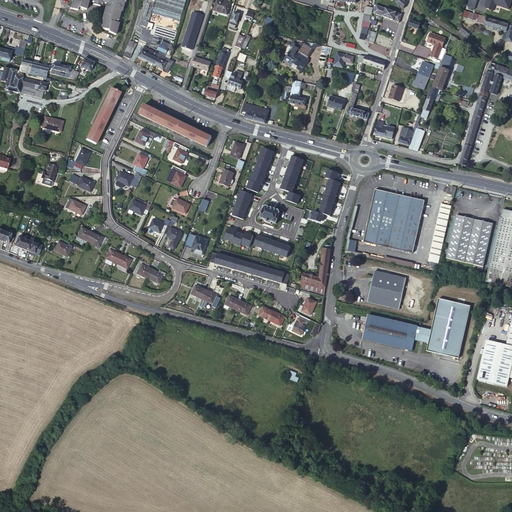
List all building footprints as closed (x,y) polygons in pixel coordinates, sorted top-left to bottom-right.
[(70,9),(77,11),(85,13),(88,3),(91,4),(91,6),(93,6),(94,7),(95,6),(99,7),(99,8),(100,8),(102,9),(103,7),(106,8),(105,12),(110,13),(110,15),(115,16),(116,15),(121,16),(122,16),(125,7),(126,1),(126,0),(71,0),(71,2),(71,3),(70,9)] [(150,34),(174,41),(183,11),(155,2),(148,0),(146,0),(140,26),(148,28),(147,29),(151,30),(150,34)] [(155,0),(155,2),(183,11),(185,0),(155,0)] [(225,0),(216,0),(213,10),(227,15),(231,2),(225,0)] [(404,9),(406,3),(401,0),(395,0),(395,1),(398,4),(397,5),(399,7),(400,6),(404,9)] [(487,0),(485,5),(487,8),(493,11),(496,4),(509,9),(511,0),(487,0)] [(374,13),(399,23),(402,14),(376,5),(374,13)] [(478,15),(463,10),(461,16),(476,21),(478,15)] [(110,13),(105,12),(103,20),(102,24),(111,27),(110,31),(110,32),(117,36),(119,28),(115,27),(116,25),(118,25),(121,16),(116,15),(115,16),(110,15),(110,13)] [(240,14),(234,12),(229,27),(235,28),(240,14)] [(478,15),(476,21),(476,22),(484,24),(486,17),(478,15)] [(500,36),(504,38),(505,33),(508,25),(487,19),(487,17),(486,17),(484,24),(484,25),(502,30),(500,36)] [(415,22),(411,21),(409,26),(419,30),(420,25),(421,25),(422,22),(416,20),(415,22)] [(469,33),(463,28),(461,30),(460,29),(458,31),(465,38),(469,33)] [(427,40),(428,42),(435,45),(431,56),(437,58),(438,57),(445,38),(430,33),(427,40)] [(241,48),(246,37),(239,35),(235,46),(241,48)] [(248,35),(241,48),(245,50),(251,37),(248,35)] [(14,49),(13,53),(22,56),(26,41),(21,40),(20,44),(19,44),(18,50),(14,49)] [(317,44),(303,41),(302,43),(313,50),(315,47),(317,44)] [(313,50),(302,43),(299,48),(294,46),(293,47),(289,54),(287,53),(286,54),(287,55),(284,61),(290,65),(291,62),(298,67),(297,69),(301,72),(303,70),(309,60),(308,59),(313,50)] [(128,45),(125,51),(131,54),(134,48),(129,46),(128,45)] [(159,45),(157,50),(160,51),(166,53),(168,48),(159,45)] [(145,46),(142,46),(140,50),(142,51),(139,57),(147,61),(152,51),(147,48),(147,47),(145,46)] [(217,66),(223,68),(229,50),(223,48),(217,66)] [(1,60),(9,63),(10,56),(12,53),(3,50),(1,60)] [(147,61),(155,65),(159,59),(156,58),(158,54),(152,51),(147,61)] [(245,55),(240,53),(237,60),(244,62),(247,56),(245,55)] [(353,57),(336,53),(334,65),(343,67),(344,61),(352,63),(353,57)] [(162,60),(164,57),(158,54),(156,58),(159,59),(155,65),(164,70),(167,63),(162,60)] [(33,63),(32,63),(29,75),(37,76),(40,65),(39,65),(41,58),(35,56),(33,63)] [(385,65),(385,63),(365,57),(363,63),(384,70),(385,65)] [(443,58),(440,64),(440,67),(441,67),(433,87),(437,89),(440,90),(442,91),(449,70),(448,70),(451,62),(443,58)] [(89,61),(84,59),(80,67),(89,72),(94,63),(89,61)] [(211,64),(195,59),(193,67),(209,72),(211,64)] [(32,63),(22,60),(20,68),(19,71),(16,70),(15,76),(20,77),(21,73),(24,73),(29,75),(32,63)] [(423,62),(419,73),(429,77),(433,65),(423,62)] [(511,69),(492,62),(490,66),(499,69),(499,67),(507,70),(504,79),(511,81),(511,69)] [(52,64),(51,65),(50,70),(51,70),(50,74),(59,76),(61,66),(52,64)] [(48,67),(40,65),(37,76),(46,78),(46,76),(47,73),(48,67)] [(219,78),(223,68),(217,66),(215,65),(214,67),(216,68),(213,76),(219,78)] [(70,68),(61,66),(59,76),(68,78),(70,68)] [(499,69),(490,66),(489,69),(488,70),(487,72),(486,74),(481,91),(487,93),(488,90),(491,91),(490,93),(496,94),(502,78),(504,79),(507,70),(499,67),(499,69)] [(9,69),(3,67),(0,81),(6,83),(9,69)] [(16,70),(9,69),(6,83),(4,90),(8,91),(12,92),(42,99),(43,93),(21,87),(21,86),(23,78),(20,77),(15,76),(16,70)] [(336,72),(327,70),(325,79),(326,79),(323,86),(331,89),(336,72)] [(73,71),(70,78),(75,80),(78,73),(73,71)] [(236,75),(232,74),(229,85),(241,89),(243,82),(240,81),(243,73),(238,71),(236,75)] [(429,77),(419,73),(414,86),(424,90),(429,77)] [(293,81),(292,86),(289,103),(304,106),(305,100),(300,98),(298,98),(298,96),(300,87),(301,83),(294,81),(293,81)] [(38,90),(44,92),(46,84),(39,82),(38,90)] [(360,85),(353,83),(351,91),(353,92),(353,93),(357,94),(360,85)] [(403,88),(393,85),(389,98),(399,101),(403,88)] [(208,86),(205,95),(215,98),(218,89),(211,87),(208,86)] [(433,87),(432,87),(429,95),(427,99),(433,101),(433,100),(436,93),(437,89),(433,87)] [(120,94),(110,89),(86,140),(96,145),(120,94)] [(481,91),(477,104),(474,114),(460,164),(464,165),(466,166),(486,98),(487,98),(488,93),(487,93),(481,91)] [(346,114),(367,120),(369,114),(353,109),(357,94),(353,93),(346,114)] [(344,101),(331,96),(328,106),(341,110),(344,101)] [(248,107),(245,118),(265,124),(268,111),(254,107),(256,100),(247,97),(244,106),(248,107)] [(433,101),(427,99),(423,109),(424,110),(421,117),(427,119),(429,114),(433,101)] [(212,138),(144,105),(139,114),(207,147),(212,138)] [(54,121),(44,119),(42,128),(60,132),(63,122),(54,120),(54,121)] [(382,122),(378,121),(375,132),(377,135),(392,139),(395,128),(382,124),(382,122)] [(418,125),(409,148),(409,149),(417,151),(426,128),(418,125)] [(158,134),(144,128),(143,131),(141,131),(136,141),(145,146),(145,145),(149,147),(154,137),(156,138),(158,134)] [(408,130),(413,132),(403,128),(400,137),(405,139),(408,130)] [(413,132),(408,130),(405,139),(400,137),(398,142),(409,146),(413,135),(412,135),(413,132)] [(186,152),(188,148),(171,140),(169,144),(175,147),(170,158),(182,164),(188,153),(186,152)] [(244,145),(236,142),(231,156),(239,159),(244,145)] [(275,153),(263,148),(260,156),(271,160),(273,156),(274,157),(275,153)] [(67,167),(70,167),(70,165),(74,166),(81,169),(83,166),(84,167),(91,153),(81,149),(75,162),(68,160),(67,167)] [(150,154),(143,151),(141,155),(140,154),(134,165),(136,165),(143,169),(148,158),(148,157),(150,154)] [(3,157),(0,156),(0,167),(7,170),(10,160),(2,158),(3,157)] [(260,156),(257,165),(269,169),(271,165),(270,165),(271,160),(260,156)] [(291,160),(290,165),(301,169),(304,160),(292,156),(290,160),(291,160)] [(236,168),(242,170),(244,162),(239,160),(236,168)] [(57,167),(48,165),(45,174),(42,173),(41,179),(53,182),(57,167)] [(136,165),(133,171),(137,172),(140,174),(144,176),(147,171),(143,169),(136,165)] [(269,169),(257,165),(254,173),(265,177),(267,173),(268,173),(269,169)] [(286,172),(298,177),(301,169),(290,165),(288,169),(287,168),(286,172)] [(185,176),(187,171),(174,166),(172,170),(177,172),(173,181),(171,180),(171,182),(181,187),(186,176),(185,176)] [(234,174),(224,170),(219,183),(229,187),(234,174)] [(326,178),(330,180),(336,182),(338,177),(340,178),(341,174),(328,170),(326,178)] [(130,185),(133,186),(134,186),(139,175),(140,174),(137,172),(134,179),(133,178),(121,172),(117,180),(129,186),(130,185)] [(284,181),(295,185),(298,177),(286,172),(284,176),(285,177),(284,181)] [(254,173),(251,181),(262,185),(263,186),(265,182),(264,181),(265,177),(254,173)] [(81,179),(72,175),(69,181),(77,185),(77,186),(90,192),(94,183),(81,177),(81,179)] [(330,180),(327,188),(340,192),(341,188),(339,187),(340,183),(336,182),(330,180)] [(251,181),(250,181),(247,189),(258,193),(260,189),(261,189),(262,185),(251,181)] [(290,192),(292,193),(295,185),(284,181),(282,185),(281,185),(280,189),(290,192)] [(327,188),(325,196),(335,200),(337,195),(339,196),(340,192),(327,188)] [(425,201),(375,189),(363,242),(413,253),(425,201)] [(242,191),(239,199),(249,203),(250,199),(251,199),(253,195),(242,191)] [(297,204),(300,196),(292,193),(290,192),(288,197),(286,196),(285,200),(297,204)] [(325,196),(322,205),(335,208),(336,204),(334,204),(335,200),(325,196)] [(176,200),(173,199),(170,205),(173,207),(185,213),(190,205),(177,199),(176,200)] [(209,201),(203,199),(199,210),(205,212),(209,201)] [(249,203),(239,199),(236,208),(247,212),(248,207),(247,207),(249,203)] [(86,207),(72,200),(71,202),(69,201),(65,208),(81,216),(86,207)] [(143,213),(146,215),(150,208),(147,206),(133,200),(129,209),(142,215),(143,213)] [(322,205),(320,213),(327,215),(331,216),(332,212),(333,212),(335,208),(322,205)] [(263,208),(260,218),(265,219),(265,221),(266,222),(267,223),(268,223),(269,223),(270,223),(271,221),(276,223),(279,214),(278,210),(266,207),(263,208)] [(236,208),(233,216),(243,220),(244,215),(245,216),(247,212),(236,208)] [(511,212),(502,210),(486,281),(511,287),(511,212)] [(321,223),(324,221),(324,219),(326,219),(327,215),(320,213),(315,212),(312,220),(321,223)] [(493,224),(457,215),(447,258),(474,264),(474,268),(482,270),(493,224)] [(171,221),(165,233),(168,235),(167,237),(172,239),(169,246),(174,249),(182,233),(172,228),(171,228),(173,223),(175,224),(178,219),(173,216),(171,221)] [(161,231),(165,233),(171,221),(167,219),(164,224),(154,219),(150,228),(160,233),(161,231)] [(77,237),(88,242),(92,234),(81,228),(77,237)] [(237,230),(233,228),(233,229),(229,228),(225,239),(233,242),(236,232),(237,230)] [(245,234),(241,232),(241,233),(236,232),(233,242),(232,243),(241,246),(241,244),(245,234)] [(250,233),(246,232),(245,234),(241,244),(250,247),(254,236),(249,234),(250,233)] [(11,235),(6,233),(3,242),(8,244),(11,235)] [(92,234),(88,242),(99,247),(103,239),(92,234)] [(254,245),(262,248),(267,236),(263,235),(262,236),(258,235),(254,245)] [(207,240),(196,236),(192,248),(203,253),(207,240)] [(267,236),(262,248),(271,251),(274,241),(270,239),(271,237),(267,236)] [(29,252),(32,243),(17,237),(14,247),(29,252)] [(271,251),(279,254),(283,242),(279,240),(279,242),(274,241),(271,251)] [(71,248),(58,242),(54,251),(67,258),(71,248)] [(283,242),(279,254),(287,257),(291,247),(286,245),(287,243),(283,242)] [(38,245),(32,243),(29,252),(34,254),(38,245)] [(300,288),(325,295),(331,246),(326,245),(325,249),(323,248),(320,278),(304,273),(300,288)] [(105,259),(116,264),(120,255),(109,250),(105,259)] [(213,252),(210,262),(223,266),(226,256),(213,252)] [(120,255),(116,264),(127,269),(131,260),(120,255)] [(226,256),(223,266),(232,268),(235,258),(226,256)] [(235,258),(232,268),(240,270),(243,261),(235,258)] [(243,261),(240,270),(249,273),(251,263),(243,261)] [(251,263),(249,273),(257,275),(260,266),(251,263)] [(136,274),(147,279),(151,270),(140,265),(136,274)] [(260,266),(257,275),(265,278),(268,268),(260,266)] [(268,268),(265,278),(274,280),(277,270),(268,268)] [(151,270),(147,279),(158,284),(162,275),(161,275),(151,270)] [(277,270),(274,280),(288,284),(290,274),(277,270)] [(406,278),(375,271),(368,302),(399,309),(406,278)] [(191,294),(202,299),(206,290),(196,285),(191,294)] [(206,290),(202,299),(209,302),(207,306),(211,308),(212,304),(213,305),(217,295),(206,290)] [(229,307),(236,310),(240,301),(230,296),(224,307),(228,309),(229,307)] [(317,303),(308,298),(304,306),(301,305),(299,310),(310,315),(317,303)] [(471,306),(439,299),(432,330),(418,327),(368,315),(362,339),(412,351),(415,340),(429,343),(427,351),(459,358),(471,306)] [(240,301),(236,310),(247,315),(251,306),(240,301)] [(259,316),(270,321),(274,312),(263,307),(259,316)] [(274,312),(270,321),(281,326),(285,317),(274,312)] [(307,322),(298,318),(292,331),(301,335),(307,322)] [(511,319),(506,347),(486,342),(477,379),(507,386),(509,377),(511,377),(511,319)] [(289,371),(288,376),(291,377),(290,381),(297,383),(299,378),(296,377),(297,373),(289,371)]
